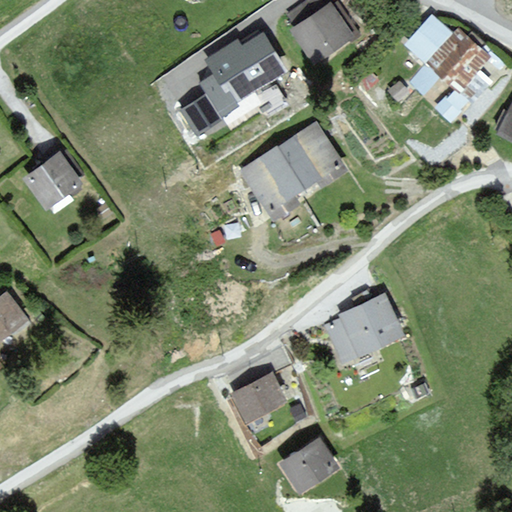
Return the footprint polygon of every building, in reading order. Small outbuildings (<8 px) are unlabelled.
[(355,36),(331,1),(327,4),(324,0),(304,0),(287,11),(297,26),(292,30),(314,63),(355,36)] [(474,97),(481,102),(511,67),(462,25),(457,31),(434,12),(405,45),(427,65),(412,83),(454,120),(474,97)] [(242,48),(236,40),(204,61),(212,72),(197,82),(205,93),(221,117),(221,119),(239,106),(237,103),(286,71),(262,35),(242,48)] [(197,133),(221,117),(205,93),(181,110),(197,133)] [(511,97),(495,131),(511,139),(511,97)] [(350,175),(315,122),(242,171),(277,223),(350,175)] [(85,187),(60,152),(23,178),(48,213),(85,187)] [(0,342),(31,319),(8,290),(0,296),(0,342)] [(404,336),(385,293),(338,314),(339,318),(324,325),(342,364),(404,336)] [(289,400),(272,371),(230,395),(246,424),(289,400)] [(320,439),(280,464),(299,494),(339,469),(320,439)]
